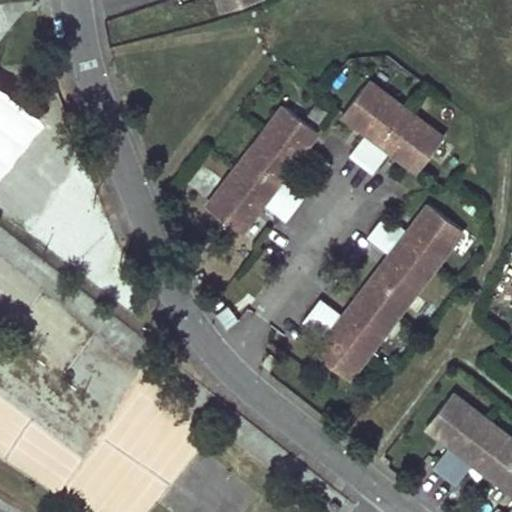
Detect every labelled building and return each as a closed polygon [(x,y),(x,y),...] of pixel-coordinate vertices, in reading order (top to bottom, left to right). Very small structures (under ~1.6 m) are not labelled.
[(218,0),(222,11),(253,0),(218,0)] [(442,135),(368,79),(342,112),(365,130),(348,153),(372,170),(389,148),(416,168),(442,135)] [(0,164),(37,116),(0,87),(0,164)] [(316,128),(284,104),(204,209),(232,230),(248,208),(254,212),(258,206),(280,222),(297,200),(275,184),(293,161),(314,177),(323,165),(301,148),(316,128)] [(462,228),(427,201),(407,229),(384,212),(366,235),(389,252),(342,314),(319,296),(302,319),(325,336),(315,350),(349,376),(387,327),(381,323),(412,283),(417,287),(462,228)] [(237,234),(254,212),(248,208),(232,230),(237,234)] [(387,327),(417,287),(412,283),(381,323),(387,327)] [(461,407),(465,402),(452,392),(448,398),(461,407)] [(510,436),(465,402),(461,407),(448,398),(426,426),(449,444),(433,466),(456,483),(472,461),(511,491),(511,507),(508,511),(511,511),(511,446),(506,441),(510,436)]
